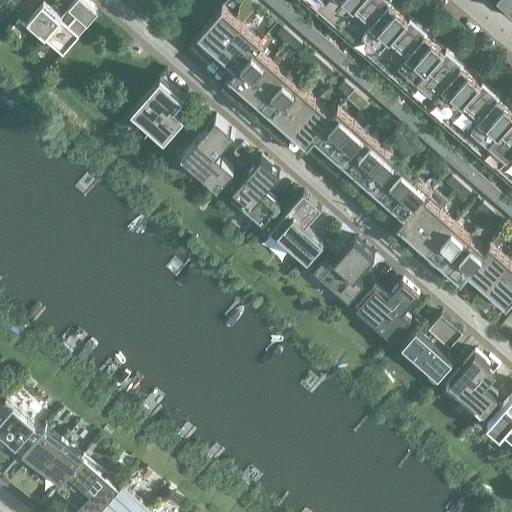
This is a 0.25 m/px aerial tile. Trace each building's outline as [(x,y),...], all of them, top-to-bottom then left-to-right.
[(64,48),(89,20),(99,9),(88,0),(73,0),(61,13),(45,0),(42,0),(28,17),(64,48)] [(259,3),(255,0),(243,0),(243,1),(253,9),(259,3)] [(288,2),(285,0),(267,0),(280,11),(288,2)] [(337,21),(355,0),(323,0),(319,5),(337,21)] [(355,37),(387,0),(355,0),(337,21),(355,37)] [(373,53),(409,12),(394,0),(387,0),(355,37),(373,53)] [(306,18),(288,2),(280,11),(298,27),(306,18)] [(218,48),(242,21),(224,5),(222,4),(198,31),(218,48)] [(391,68),(426,28),(409,12),(373,53),(391,68)] [(324,34),(306,18),(298,27),(316,43),(324,34)] [(238,65),(261,38),(242,21),(218,48),(236,64),(238,65)] [(293,33),(283,25),(278,31),(287,40),(293,33)] [(409,84),(444,44),(426,28),(391,68),(409,84)] [(303,41),(293,33),(287,40),(297,48),(303,41)] [(342,50),(324,34),(316,43),(335,59),(342,50)] [(245,87),(271,57),(257,45),(262,39),(261,38),(238,65),(236,64),(224,79),(231,85),(236,79),(245,87)] [(427,100),(462,59),(444,44),(409,84),(427,100)] [(361,66),(342,50),(335,59),(353,75),(361,66)] [(324,60),(314,51),(308,58),(318,67),(324,60)] [(255,107),(287,71),(271,57),(245,87),(255,95),(250,101),(255,107)] [(445,116),(480,75),(462,59),(427,100),(445,116)] [(333,68),(324,60),(318,67),(327,75),(333,68)] [(379,82),(361,66),(353,75),(371,91),(379,82)] [(276,114),(302,84),(287,71),(255,107),(261,112),(267,106),(276,114)] [(132,107),(165,136),(185,113),(175,105),(184,95),(161,74),(132,107)] [(463,131),(498,91),(480,75),(445,116),(463,131)] [(354,87),(345,78),(339,85),(348,94),(354,87)] [(397,98),(379,82),(371,91),(389,107),(397,98)] [(286,133),(317,98),(302,84),(276,114),(285,122),(280,128),(286,133)] [(480,147),(511,111),(511,103),(498,91),(463,131),(480,147)] [(307,141),(339,104),(338,103),(331,110),(317,98),(286,133),(292,139),(297,133),(307,141)] [(415,113),(397,98),(389,107),(407,122),(415,113)] [(329,146),(355,117),(339,104),(307,141),(308,142),(315,134),(329,146)] [(498,163),(511,147),(511,111),(480,147),(498,163)] [(218,184),(234,165),(217,150),(236,129),(216,112),(182,152),(218,184)] [(433,129),(415,113),(407,122),(425,138),(433,129)] [(345,159),(370,131),(355,117),(329,146),(345,159)] [(451,145),(433,129),(425,138),(443,154),(451,145)] [(360,173),(385,144),(370,131),(345,159),(360,173)] [(376,187),(401,158),(385,144),(360,173),(376,187)] [(469,161),(451,145),(443,154),(461,170),(469,161)] [(511,174),(511,147),(498,163),(511,174)] [(281,201),(264,186),(280,168),(262,152),(228,190),(263,220),(281,201)] [(391,200),(416,171),(401,158),(376,187),(391,200)] [(487,177),(469,161),(461,170),(479,186),(487,177)] [(406,213),(431,185),(416,171),(391,200),(405,212),(406,213)] [(462,181),(452,173),(447,180),(456,188),(462,181)] [(505,193),(487,177),(479,186),(497,202),(505,193)] [(472,190),(462,181),(456,188),(466,197),(472,190)] [(414,235),(440,206),(426,194),(433,186),(431,185),(406,213),(405,212),(392,227),(400,233),(405,227),(414,235)] [(306,223),(322,205),(304,189),(269,228),(295,250),(296,249),(307,258),(324,239),(306,223)] [(511,198),(505,193),(497,202),(511,214),(511,198)] [(493,208),(483,200),(477,207),(487,215),(493,208)] [(424,255),(456,219),(440,206),(414,235),(424,244),(419,250),(424,255)] [(502,217),(493,208),(487,215),(496,223),(502,217)] [(445,262),(471,233),(456,219),(424,255),(430,260),(436,254),(445,262)] [(468,267),(492,240),(490,239),(485,245),(471,233),(445,262),(455,271),(449,277),(456,283),(469,268),(468,267)] [(364,281),(356,274),(375,252),(355,234),(336,256),(328,250),(313,267),(349,298),(364,281)] [(487,284),(511,257),(492,240),(468,267),(469,268),(487,284)] [(507,302),(511,295),(511,258),(511,257),(487,284),(507,302)] [(404,309),(420,291),(403,276),(387,294),(375,283),(356,305),(358,307),(359,306),(392,334),(391,335),(392,337),(411,315),(404,309)] [(450,344),(463,329),(441,310),(429,325),(433,329),(429,334),(417,324),(401,342),(402,342),(400,344),(435,375),(437,373),(453,355),(444,348),(448,343),(450,344)] [(485,380),(497,366),(475,347),(447,380),(482,411),(498,392),(485,380)] [(511,392),(487,420),(511,442),(511,392)] [(43,426),(7,394),(0,401),(0,439),(18,454),(43,426)] [(35,471),(65,436),(46,422),(43,426),(18,454),(16,456),(23,461),(35,471)] [(54,486),(85,450),(65,436),(35,471),(43,478),(46,473),(49,476),(47,479),(54,486)] [(94,511),(123,480),(85,450),(54,486),(78,506),(72,511),(94,511)] [(148,511),(155,504),(153,506),(123,480),(94,511),(115,511),(117,511),(118,511),(148,511)]
